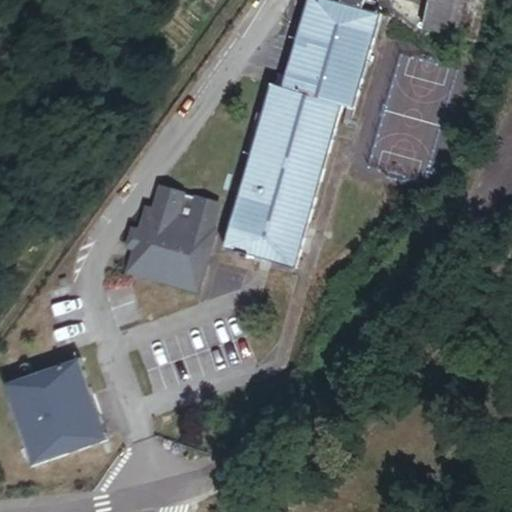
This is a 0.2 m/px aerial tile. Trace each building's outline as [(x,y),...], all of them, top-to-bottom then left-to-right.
[(211,245),(277,270),(337,111),(349,115),(386,18),(338,0),(318,0),(283,92),(271,87),(211,245)] [(476,47),(489,0),(432,0),(424,32),(476,47)] [(312,233),(336,242),(354,189),(330,181),(312,233)] [(109,278),(177,298),(195,234),(190,233),(197,209),(175,203),(168,227),(154,223),(161,199),(139,193),(133,216),(127,215),(119,240),(112,238),(108,252),(115,254),(109,278)] [(0,468),(68,459),(55,374),(0,382),(0,468)]
